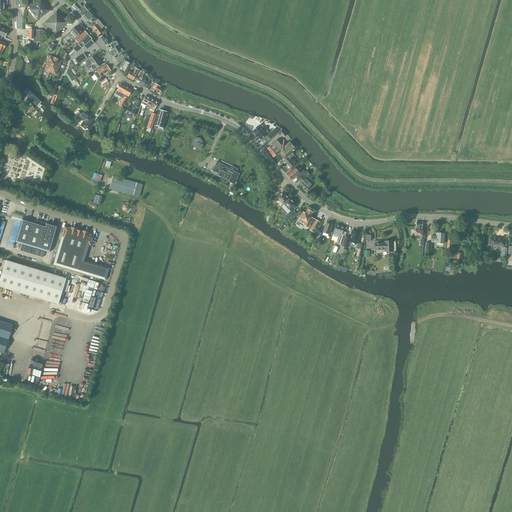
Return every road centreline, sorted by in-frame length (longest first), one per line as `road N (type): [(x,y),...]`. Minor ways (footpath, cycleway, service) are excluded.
road 1 (unclassified): [(511,225),(415,216),(368,223),(319,209),(237,126),(120,76),(59,0)]
road 2 (residential): [(0,193),(120,232),(112,285)]
road 3 (track): [(116,193),(0,124)]
